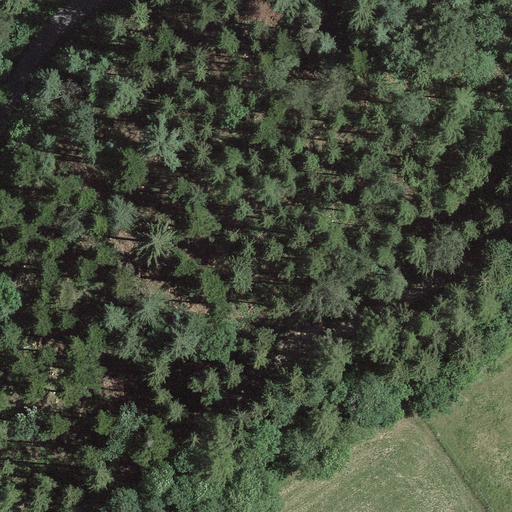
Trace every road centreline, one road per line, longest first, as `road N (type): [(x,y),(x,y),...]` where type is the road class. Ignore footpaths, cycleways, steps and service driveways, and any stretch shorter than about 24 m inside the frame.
road 1 (track): [(84,511),(283,360),(476,262),(511,225)]
road 2 (unclassified): [(0,120),(37,46),(86,0)]
